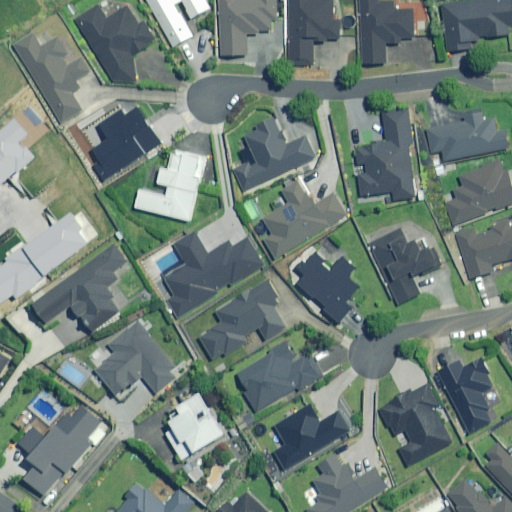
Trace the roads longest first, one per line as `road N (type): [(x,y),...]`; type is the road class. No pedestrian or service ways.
road 1 (residential): [(209,99),(257,84),(319,89),(511,77)]
road 2 (residential): [(371,355),(403,333),(511,311)]
